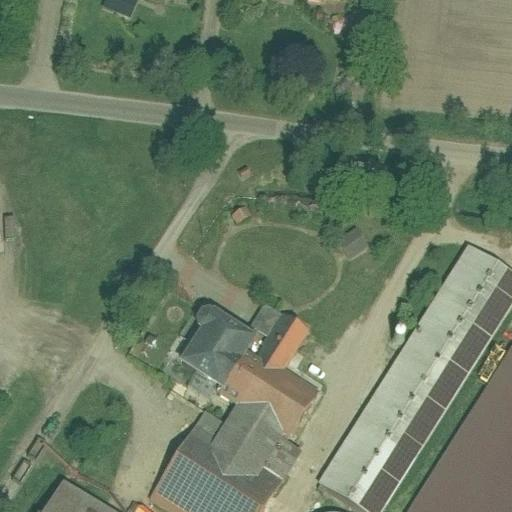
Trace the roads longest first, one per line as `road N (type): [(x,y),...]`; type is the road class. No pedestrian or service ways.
road 1 (unclassified): [(3,511),(245,138)]
road 2 (residential): [(245,138),(511,170)]
road 3 (residential): [(0,108),(245,138)]
road 4 (unknown): [(210,0),(245,138)]
